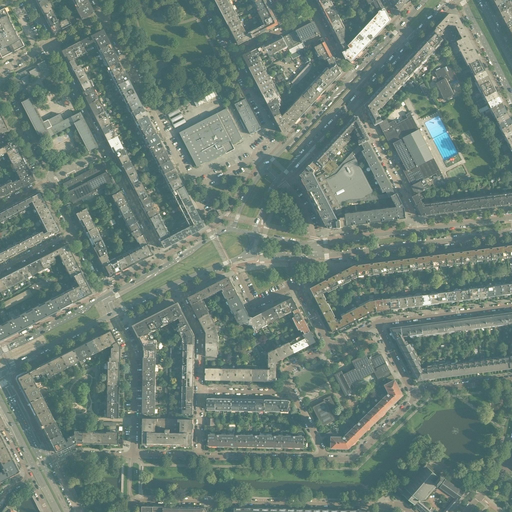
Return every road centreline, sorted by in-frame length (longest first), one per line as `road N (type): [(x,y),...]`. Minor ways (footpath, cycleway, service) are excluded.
road 1 (residential): [(164,265),(51,43)]
road 2 (residential): [(103,16),(192,188)]
road 3 (secondary): [(321,256),(511,230)]
road 4 (residential): [(209,501),(385,504)]
road 5 (residential): [(233,54),(316,12),(350,78)]
road 6 (residential): [(329,346),(296,285),(254,305),(237,274)]
road 7 (residential): [(422,229),(354,101)]
road 8 (residential): [(132,453),(132,354),(114,314)]
road 9 (residential): [(376,322),(511,305)]
road 10 (residential): [(385,504),(412,461),(429,457),(480,495)]
road 11 (secondary): [(0,372),(114,314)]
road 12 (primary): [(0,399),(57,511)]
road 13 (residential): [(325,459),(200,455)]
road 14 (secondary): [(350,78),(265,167)]
road 15 (residential): [(254,157),(274,134),(233,54)]
